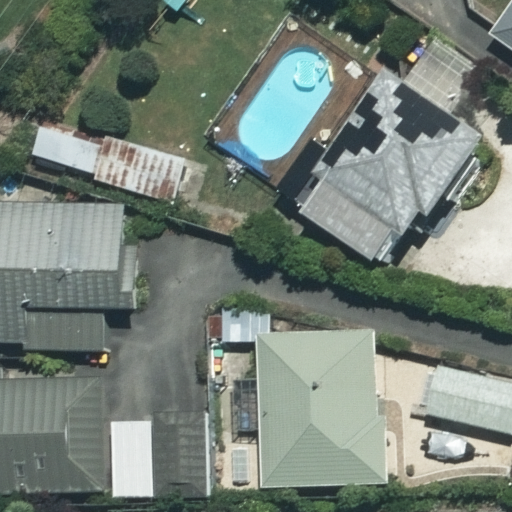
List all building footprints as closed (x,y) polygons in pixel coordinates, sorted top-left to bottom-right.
[(511,1),(487,37),(511,54),(511,1)] [(477,137),(382,76),(295,212),(390,272),(477,137)] [(205,169),(48,108),(30,152),(188,213),(205,169)] [(130,206),(0,207),(0,342),(22,343),(22,352),(105,351),(105,309),(130,308),(130,206)] [(259,337),(260,382),(232,382),(233,433),(262,432),(263,487),(383,484),(379,334),(259,337)] [(511,383),(437,367),(427,415),(511,433),(511,383)] [(0,494),(156,490),(154,420),(107,422),(105,381),(21,383),(20,372),(0,372),(0,494)]
